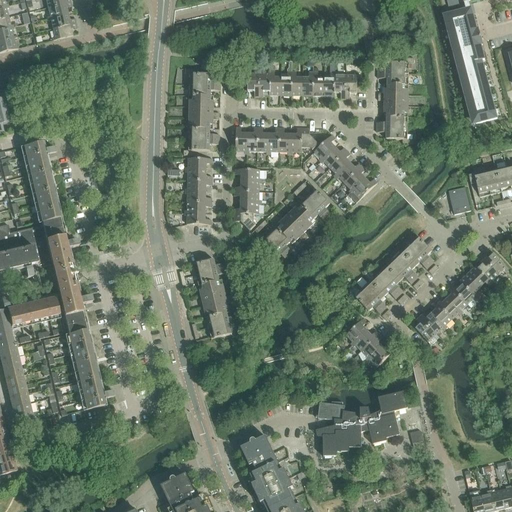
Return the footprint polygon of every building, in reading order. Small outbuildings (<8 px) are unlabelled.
[(3,0),(0,0),(0,9),(8,7),(8,5),(5,6),(3,0)] [(71,4),(69,0),(67,0),(64,1),(63,0),(43,0),(44,1),(46,1),(48,9),(71,4)] [(50,18),(48,18),(48,20),(67,16),(66,9),(72,8),(71,4),(48,9),(50,18)] [(8,7),(0,9),(0,20),(8,19),(6,10),(9,10),(8,7)] [(471,9),(447,15),(476,125),(497,119),(482,61),(485,61),(471,9)] [(67,16),(48,20),(49,22),(51,22),(53,30),(76,25),(75,20),(69,22),(67,16)] [(8,19),(0,20),(0,31),(13,29),(13,26),(10,27),(8,19)] [(53,30),(55,39),(53,39),(53,42),(72,37),(71,30),(77,29),(76,25),(53,30)] [(0,31),(0,42),(13,40),(11,31),(14,31),(13,29),(0,31)] [(13,40),(0,42),(0,54),(18,50),(18,47),(15,48),(13,40)] [(377,134),(387,134),(387,141),(403,141),(403,146),(412,146),(412,141),(408,141),(409,64),(414,65),(414,59),(404,59),(404,64),(388,64),(388,70),(378,70),(378,80),(388,80),(388,86),(385,86),(384,95),(378,95),(378,102),(384,102),(384,119),(387,119),(387,124),(377,124),(377,134)] [(221,92),(221,82),(211,82),(211,76),(195,75),(195,71),(185,70),(185,76),(190,76),(189,152),(184,152),(184,157),(194,157),(194,152),(210,153),(210,146),(219,146),(220,136),(210,136),(210,131),(213,131),(213,121),(219,121),(219,114),(213,114),(214,97),(211,97),(211,92),(221,92)] [(255,93),(255,99),(259,99),(260,75),(251,75),(251,73),(248,72),(248,93),(255,93)] [(260,75),(259,99),(264,99),(264,97),(269,97),(269,94),(270,94),(270,73),(268,73),(268,75),(260,75)] [(281,79),(275,79),(275,73),(270,73),(270,94),(269,94),(269,97),(281,97),(281,79)] [(281,79),(281,97),(292,98),(292,73),(288,73),(287,75),(281,75),(281,79)] [(292,73),(292,98),(302,98),(303,80),(296,79),(297,73),(292,73)] [(303,80),(302,98),(313,98),(314,74),(309,74),(309,80),(303,80)] [(314,74),(313,98),(324,98),(324,80),(318,80),(318,74),(314,74)] [(335,95),(335,74),(331,74),(331,80),(324,80),(324,98),(335,98),(335,95)] [(335,95),(341,95),(341,101),(345,101),(346,77),(338,77),(338,74),(335,74),(335,95)] [(346,77),(345,101),(350,101),(350,95),(357,95),(357,75),(354,75),(354,77),(346,77)] [(0,132),(1,132),(0,127),(0,124),(8,122),(7,119),(8,118),(7,114),(10,109),(14,108),(10,90),(0,92),(0,132)] [(236,129),(236,153),(245,153),(245,156),(247,156),(248,135),(241,135),(241,129),(236,129)] [(248,135),(247,156),(250,156),(250,153),(258,154),(259,129),(254,129),(254,135),(248,135)] [(263,135),(263,129),(259,129),(258,154),(266,154),(266,156),(269,156),(269,136),(263,135)] [(269,136),(269,156),(271,156),(271,154),(280,154),(280,130),(276,130),(276,136),(269,136)] [(280,154),(288,154),(288,157),(290,157),(291,136),(285,136),(285,130),(280,130),(280,154)] [(291,136),(290,157),(293,157),(293,154),(302,155),(302,150),(301,150),(302,130),(297,130),(297,136),(291,136)] [(310,136),(310,130),(302,130),(301,150),(302,150),(311,150),(313,152),(315,154),(321,148),(310,136)] [(321,160),(319,162),(321,163),(336,149),(331,145),(336,140),(332,137),(321,148),(315,154),(321,160)] [(89,309),(92,308),(91,304),(90,298),(78,301),(73,277),(66,251),(78,248),(76,242),(75,238),(72,239),(73,242),(65,244),(60,223),(59,220),(60,220),(59,219),(59,220),(44,157),(52,155),(53,158),(56,157),(55,154),(54,148),(43,151),(41,144),(24,148),(42,224),(41,224),(42,224),(42,227),(10,235),(8,226),(0,227),(0,273),(23,268),(25,276),(22,277),(19,278),(20,281),(23,280),(32,278),(30,267),(51,262),(55,281),(60,298),(10,310),(9,307),(8,302),(11,301),(10,298),(7,299),(1,300),(4,311),(0,312),(0,358),(17,428),(34,424),(16,348),(17,348),(17,346),(16,344),(15,344),(11,328),(58,317),(62,334),(68,333),(68,336),(86,412),(104,408),(102,401),(113,398),(112,392),(111,389),(108,390),(109,393),(101,395),(86,332),(85,328),(80,308),(88,306),(89,309)] [(336,149),(321,163),(322,165),(324,164),(330,170),(347,153),(344,149),(340,154),(336,149)] [(330,170),(336,176),(334,177),(336,179),(351,165),(346,160),(351,156),(347,153),(330,170)] [(186,171),(206,172),(207,166),(213,166),(213,161),(188,160),(188,169),(186,169),(186,171)] [(351,165),(336,179),(337,181),(339,179),(345,185),(362,168),(359,165),(355,169),(351,165)] [(511,166),(469,177),(475,203),(481,202),(480,199),(511,191),(511,166)] [(362,168),(345,185),(351,191),(349,193),(351,195),(366,180),(361,176),(365,172),(362,168)] [(206,178),(206,172),(186,171),(186,174),(188,174),(188,182),(212,183),(212,178),(206,178)] [(236,171),(235,176),(241,176),(241,183),(262,183),(262,181),(260,181),(260,172),(236,171)] [(366,180),(351,195),(352,196),(354,195),(360,201),(378,184),(374,181),(370,185),(366,180)] [(185,191),(185,193),(206,193),(206,187),(212,187),(212,183),(188,182),(188,191),(185,191)] [(235,189),(235,193),(259,194),(259,185),(262,185),(262,183),(241,183),(241,189),(235,189)] [(454,216),(471,212),(466,189),(449,193),(454,216)] [(325,224),(332,217),(325,210),(330,205),(315,190),(260,243),(275,258),(279,254),(286,261),(293,254),(286,247),(290,243),(292,246),(299,239),(304,243),(308,238),(304,234),(316,222),(314,220),(318,217),(325,224)] [(188,196),(188,204),(212,204),(212,200),(206,200),(206,193),(185,193),(185,195),(188,196)] [(235,193),(235,198),(241,198),(241,204),(261,205),(261,202),(259,202),(259,194),(235,193)] [(185,212),(185,215),(206,215),(206,209),(212,209),(212,204),(188,204),(187,212),(185,212)] [(235,210),(235,215),(254,215),(254,216),(259,216),(259,207),(261,207),(261,205),(241,204),(241,211),(235,210)] [(212,221),(206,221),(206,215),(185,215),(185,217),(187,217),(187,226),(211,227),(212,221)] [(235,215),(234,223),(240,223),(249,232),(256,226),(254,224),(254,216),(254,215),(235,215)] [(434,264),(427,257),(432,252),(417,237),(409,245),(430,267),(434,264)] [(116,239),(100,243),(102,250),(102,252),(104,252),(104,253),(106,253),(107,255),(115,253),(115,251),(117,250),(116,249),(118,248),(118,246),(116,239)] [(409,245),(401,252),(416,268),(420,264),(427,271),(430,267),(409,245)] [(412,272),(416,268),(401,252),(393,260),(415,282),(418,279),(412,272)] [(482,259),(499,276),(505,270),(506,272),(509,270),(494,255),(489,260),(485,256),(482,259)] [(479,270),(478,270),(493,285),(494,284),(493,282),(499,276),(482,259),(479,262),(483,266),(479,270)] [(393,260),(386,268),(400,283),(404,279),(411,286),(415,282),(393,260)] [(219,282),(218,277),(227,274),(225,265),(216,267),(214,261),(194,266),(212,341),(232,336),(231,329),(240,327),(238,317),(228,320),(227,314),(230,314),(228,304),(233,303),(232,296),(226,297),(222,281),(219,282)] [(478,270),(479,270),(476,267),(468,275),(483,291),(488,287),(489,288),(493,285),(478,270)] [(386,268),(378,275),(399,297),(403,294),(396,287),(400,283),(386,268)] [(378,275),(370,283),(384,298),(389,294),(395,301),(399,297),(378,275)] [(480,297),(479,295),(483,291),(468,275),(460,283),(462,286),(463,285),(477,300),(480,297)] [(380,302),(384,298),(370,283),(362,290),(383,312),(387,309),(380,302)] [(454,285),(451,289),(468,306),(474,300),(475,302),(477,300),(463,285),(462,286),(458,290),(454,285)] [(452,296),(447,300),(461,315),(463,314),(461,312),(468,306),(451,289),(447,292),(452,296)] [(362,290),(354,298),(369,313),(373,309),(380,316),(383,312),(362,290)] [(438,300),(435,304),(452,321),(458,315),(460,317),(461,315),(447,300),(443,305),(438,300)] [(435,304),(432,307),(436,311),(432,315),(446,330),(448,329),(446,327),(452,321),(435,304)] [(423,315),(420,319),(436,336),(442,330),(444,332),(446,330),(432,315),(427,320),(423,315)] [(416,322),(421,326),(416,331),(430,346),(431,347),(439,339),(436,336),(420,319),(416,322)] [(364,320),(346,337),(352,343),(351,345),(352,347),(367,333),(363,328),(367,324),(364,320)] [(367,333),(352,347),(354,349),(356,347),(361,353),(379,336),(376,333),(372,337),(367,333)] [(378,344),(382,339),(379,336),(361,353),(358,356),(359,356),(362,363),(365,361),(366,361),(367,362),(382,348),(378,344)] [(382,348),(367,362),(369,364),(371,362),(377,369),(394,352),(391,349),(387,353),(382,348)] [(387,440),(400,437),(395,416),(394,414),(408,410),(404,393),(378,399),(382,413),(369,418),(369,410),(361,410),(361,416),(344,414),(345,407),(320,404),(320,407),(318,420),(336,422),(336,428),(317,433),(318,437),(323,437),(324,458),(337,458),(337,454),(350,453),(350,449),(362,449),(362,433),(370,432),(373,446),(387,443),(387,440)] [(421,432),(410,434),(413,445),(423,442),(421,432)] [(6,435),(0,436),(0,446),(9,444),(6,435)] [(304,511),(301,506),(299,507),(291,491),(294,490),(285,471),(282,472),(274,455),(266,438),(256,442),(255,442),(255,441),(254,441),(253,441),(252,441),(251,442),(251,443),(251,444),(251,445),(241,449),(250,468),(253,466),(257,474),(250,477),(254,485),(252,486),(261,505),(263,504),(267,511),(304,511)] [(9,444),(0,446),(0,456),(11,453),(9,444)] [(11,453),(0,456),(0,466),(14,462),(11,453)] [(14,462),(0,466),(0,476),(16,472),(14,462)] [(210,511),(208,507),(206,509),(201,500),(195,503),(191,496),(195,494),(186,476),(176,480),(176,479),(175,479),(174,479),(173,479),(172,479),(171,480),(171,481),(171,482),(171,483),(161,487),(173,511),(210,511)] [(511,495),(510,487),(506,488),(506,491),(501,492),(505,510),(511,508),(511,495)] [(498,511),(505,510),(501,492),(495,493),(495,491),(490,492),(494,511),(498,511)] [(486,495),(481,497),(484,511),(494,511),(490,492),(486,493),(486,495)] [(475,496),(470,497),(473,511),(484,511),(481,497),(475,498),(475,496)]
